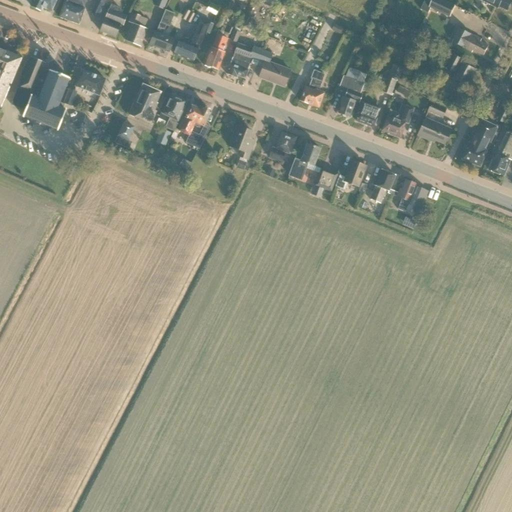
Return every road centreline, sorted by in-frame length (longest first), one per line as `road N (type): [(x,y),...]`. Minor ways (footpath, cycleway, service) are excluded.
road 1 (primary): [(441,177),(0,12)]
road 2 (residential): [(511,37),(441,177)]
